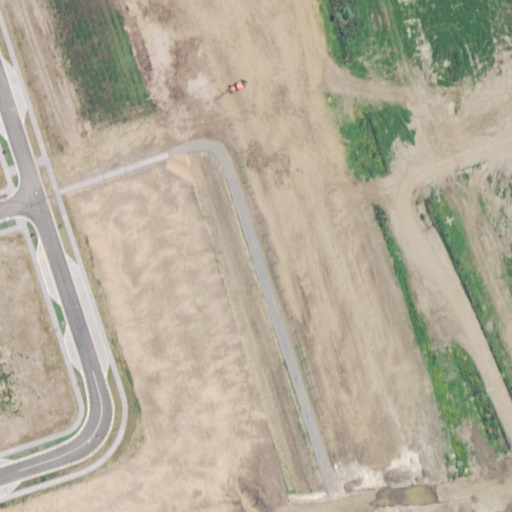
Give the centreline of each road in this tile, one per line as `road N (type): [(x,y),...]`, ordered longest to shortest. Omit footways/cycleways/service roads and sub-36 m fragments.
road 1 (residential): [(36,199),(102,409),(95,433),(78,448),(0,477)]
road 2 (secondary): [(511,299),(391,0)]
road 3 (secondary): [(457,0),(511,137)]
road 4 (residential): [(0,82),(36,199)]
